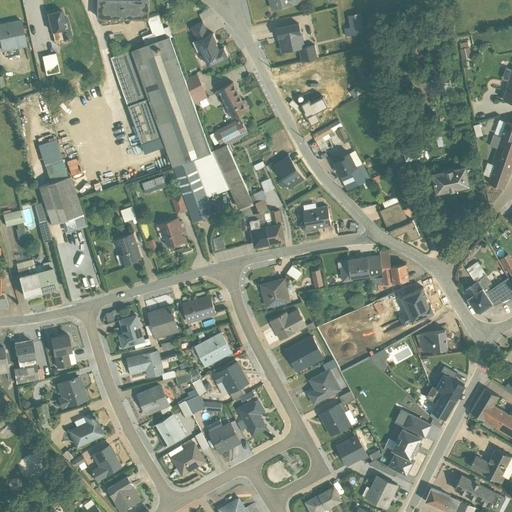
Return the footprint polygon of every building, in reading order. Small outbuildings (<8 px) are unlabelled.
[(158,15),(149,18),(149,1),(148,0),(98,0),(98,1),(98,19),(120,19),(147,19),(152,33),(142,37),(145,46),(167,38),(158,15)] [(269,0),(272,9),(305,1),(305,0),(269,0)] [(61,11),(47,14),(54,41),(62,39),(62,40),(71,37),(66,18),(63,19),(61,11)] [(344,29),(345,36),(364,33),(360,13),(348,16),(350,27),(344,29)] [(25,47),(20,21),(0,24),(0,41),(2,52),(25,47)] [(208,66),(228,56),(224,47),(219,49),(216,43),(217,42),(213,33),(208,35),(202,22),(190,27),(196,40),(192,42),(197,52),(201,51),(208,66)] [(301,61),(317,57),(314,44),(305,46),(302,33),(301,33),(299,24),(276,29),(278,38),(280,37),(283,51),(298,48),(301,61)] [(162,137),(173,166),(211,152),(170,37),(167,38),(145,46),(111,58),(142,144),(162,137)] [(462,59),(471,57),(470,51),(473,51),(472,47),(468,47),(467,42),(459,44),(462,59)] [(59,73),(55,53),(41,56),(45,75),(59,73)] [(511,102),(511,69),(502,100),(511,102)] [(198,72),(185,78),(196,102),(209,96),(198,72)] [(232,82),(217,90),(232,118),(249,109),(244,100),(242,101),(232,82)] [(356,86),(349,92),(354,98),(361,93),(356,86)] [(320,121),(315,113),(328,106),(322,96),(310,103),(309,100),(301,104),(304,111),(303,111),(311,126),(320,121)] [(419,111),(406,114),(405,112),(400,113),(401,116),(399,116),(401,124),(402,124),(405,138),(422,133),(422,134),(424,133),(421,123),(408,127),(407,124),(422,121),(419,111)] [(247,133),(240,118),(214,132),(222,146),(227,144),(247,133)] [(339,120),(312,136),(315,141),(314,141),(318,147),(319,147),(326,143),(322,137),(332,131),(333,131),(337,129),(337,130),(342,127),(339,120)] [(511,140),(511,123),(505,122),(503,129),(496,127),(494,134),(500,136),(500,137),(511,140)] [(511,140),(500,137),(493,135),(489,146),(496,148),(490,164),(487,163),(483,174),(489,177),(487,183),(504,189),(511,165),(511,140)] [(402,148),(419,143),(418,140),(401,145),(402,148)] [(227,145),(211,152),(173,166),(172,166),(192,222),(214,214),(207,197),(229,189),(239,210),(240,209),(256,203),(263,200),(265,199),(261,190),(257,192),(255,189),(248,192),(227,145)] [(421,148),(403,153),(406,160),(423,156),(421,148)] [(355,187),(370,180),(363,168),(355,151),(350,153),(341,157),(341,159),(334,163),(340,175),(340,176),(347,190),(354,186),(355,187)] [(273,164),(289,189),(304,179),(288,155),(273,164)] [(45,167),(50,182),(67,176),(62,161),(45,167)] [(260,183),(265,192),(273,189),(275,193),(278,192),(265,165),(264,166),(262,162),(253,166),(255,170),(262,167),(268,179),(260,183)] [(437,193),(470,186),(466,167),(432,174),(437,193)] [(61,221),(64,232),(86,226),(77,199),(69,176),(38,187),(48,219),(46,220),(48,225),(51,225),(61,221)] [(371,179),(373,184),(380,181),(378,176),(371,179)] [(365,189),(373,185),(370,180),(362,183),(365,189)] [(182,193),(181,193),(170,197),(177,214),(188,210),(182,193)] [(396,197),(382,203),(384,208),(379,211),(388,231),(394,236),(406,230),(411,240),(419,236),(412,220),(409,222),(404,210),(403,211),(399,202),(398,202),(396,197)] [(272,243),(282,241),(280,232),(283,232),(278,210),(270,211),(267,208),(263,200),(256,203),(263,220),(269,243),(272,243)] [(41,203),(34,205),(33,205),(38,222),(37,223),(42,242),(43,243),(52,240),(46,220),(41,203)] [(260,243),(261,244),(269,243),(263,220),(256,203),(240,209),(243,216),(246,230),(247,230),(249,238),(253,237),(254,244),(260,243)] [(136,218),(132,206),(121,210),(125,221),(136,218)] [(301,228),(304,230),(308,230),(309,228),(323,226),(323,227),(331,226),(327,207),(327,206),(303,211),(304,220),(303,220),(300,224),(301,228)] [(20,210),(2,214),(5,227),(16,224),(17,229),(16,229),(18,239),(26,238),(20,210)] [(178,247),(187,244),(185,237),(183,236),(182,233),(185,231),(184,226),(183,226),(182,221),(180,221),(178,217),(155,225),(160,240),(164,238),(167,246),(176,243),(178,247)] [(133,233),(113,240),(115,246),(118,246),(121,253),(121,254),(115,256),(119,265),(121,265),(141,259),(133,233)] [(452,236),(447,239),(451,244),(456,241),(452,236)] [(499,255),(507,249),(498,236),(490,241),(499,255)] [(153,239),(146,242),(149,252),(157,249),(153,239)] [(405,264),(391,266),(388,250),(379,252),(383,276),(369,279),(371,291),(385,289),(384,284),(392,283),(392,282),(408,280),(405,264)] [(101,253),(96,255),(100,265),(105,263),(101,253)] [(511,260),(508,254),(498,260),(508,278),(511,284),(511,260)] [(351,278),(382,274),(380,256),(348,260),(351,278)] [(24,297),(40,292),(34,266),(32,259),(15,264),(24,297)] [(42,264),(34,266),(40,292),(57,288),(50,261),(42,263),(42,264)] [(491,283),(477,262),(466,269),(475,282),(463,291),(476,311),(480,312),(492,303),(485,292),(490,289),(488,286),(491,283)] [(493,267),(501,279),(506,276),(502,269),(503,268),(500,263),(499,263),(493,267)] [(301,273),(291,266),(286,273),(296,280),(301,273)] [(311,272),(315,287),(323,285),(319,270),(311,272)] [(511,284),(508,278),(485,292),(492,303),(511,294),(511,284)] [(261,285),(266,306),(289,301),(284,279),(261,285)] [(423,287),(401,297),(412,322),(434,313),(430,304),(429,305),(426,298),(427,297),(423,287)] [(360,294),(349,299),(354,309),(364,305),(360,294)] [(215,314),(209,295),(182,303),(188,322),(215,314)] [(178,332),(170,306),(147,313),(151,324),(145,326),(151,346),(157,344),(156,339),(178,332)] [(286,313),(270,321),(280,339),(306,325),(309,330),(315,326),(312,322),(306,325),(298,309),(288,314),(286,313)] [(106,313),(108,322),(114,320),(112,312),(106,313)] [(134,344),(135,348),(145,346),(136,316),(120,321),(123,334),(119,336),(122,348),(134,344)] [(445,337),(444,330),(425,333),(425,336),(424,338),(424,341),(426,342),(427,351),(447,349),(446,337),(445,337)] [(195,347),(205,366),(231,351),(221,333),(195,347)] [(53,355),(56,367),(75,363),(73,350),(70,351),(67,335),(50,338),(54,355),(53,355)] [(297,371),(324,357),(313,336),(286,350),(297,371)] [(36,369),(31,342),(14,345),(18,367),(13,368),(16,384),(43,378),(41,369),(36,369)] [(161,344),(163,351),(174,348),(171,342),(161,344)] [(385,350),(367,358),(382,371),(387,365),(384,360),(389,357),(385,350)] [(163,380),(188,374),(186,371),(185,369),(174,372),(173,370),(164,373),(158,351),(127,359),(130,373),(144,370),(147,378),(161,374),(163,380)] [(176,353),(161,357),(162,362),(177,358),(176,353)] [(424,377),(438,371),(432,359),(418,365),(424,377)] [(237,362),(213,375),(217,383),(216,384),(223,396),(228,394),(230,394),(233,400),(245,393),(242,386),(248,383),(237,362)] [(201,377),(196,369),(188,374),(192,382),(201,377)] [(308,394),(313,403),(341,389),(330,369),(310,380),(315,390),(308,394)] [(175,377),(177,384),(192,381),(188,374),(175,377)] [(456,400),(464,386),(444,375),(438,384),(443,387),(441,391),(456,400)] [(57,398),(60,408),(86,399),(79,377),(56,384),(60,397),(57,398)] [(206,391),(199,379),(192,382),(199,395),(206,391)] [(212,387),(209,382),(203,385),(207,390),(212,387)] [(160,409),(162,413),(171,408),(170,406),(170,405),(161,384),(137,394),(146,415),(160,409)] [(432,386),(426,398),(422,405),(424,407),(423,409),(441,425),(456,400),(441,391),(432,386)] [(199,395),(196,388),(187,393),(189,396),(177,402),(178,404),(184,400),(185,401),(199,395)] [(499,397),(484,388),(470,412),(511,437),(511,415),(494,405),(494,404),(499,397)] [(255,396),(252,390),(244,395),(247,401),(255,396)] [(344,404),(354,398),(350,391),(339,396),(339,397),(342,402),(319,414),(330,435),(356,422),(349,410),(348,410),(344,404)] [(199,395),(185,401),(192,414),(205,408),(206,411),(221,412),(221,403),(202,402),(199,395)] [(30,403),(23,399),(19,406),(26,409),(30,403)] [(257,399),(237,410),(242,419),(237,422),(241,430),(248,427),(252,435),(266,428),(258,414),(263,411),(257,399)] [(192,414),(184,400),(178,404),(185,417),(192,414)] [(49,417),(44,403),(35,407),(38,417),(35,418),(37,421),(49,417)] [(397,470),(406,475),(412,462),(408,460),(409,459),(410,459),(414,452),(415,453),(419,445),(418,444),(421,437),(420,437),(420,435),(425,437),(431,424),(400,409),(394,422),(402,426),(391,450),(395,452),(388,466),(375,459),(370,463),(395,475),(397,470)] [(67,430),(75,447),(102,434),(95,420),(96,419),(92,413),(74,422),(76,426),(67,430)] [(174,414),(153,426),(165,447),(186,435),(174,414)] [(219,419),(206,426),(209,432),(208,433),(219,453),(240,442),(229,421),(222,425),(219,419)] [(208,446),(201,432),(195,436),(202,449),(208,446)] [(367,454),(357,435),(336,446),(346,465),(367,454)] [(180,445),(168,453),(177,467),(172,470),(174,473),(172,474),(174,478),(181,473),(182,475),(205,461),(194,444),(183,450),(180,445)] [(90,471),(96,481),(121,466),(108,445),(91,455),(97,466),(90,471)] [(508,479),(511,470),(511,456),(495,448),(487,462),(475,456),(470,467),(501,483),(504,477),(508,479)] [(66,451),(62,454),(67,461),(73,458),(66,451)] [(81,454),(70,461),(74,467),(78,465),(81,470),(86,467),(83,462),(85,461),(81,454)] [(369,455),(362,459),(364,464),(372,460),(369,455)] [(363,478),(356,474),(354,479),(361,483),(363,478)] [(386,507),(397,486),(373,474),(370,481),(372,482),(370,487),(366,486),(362,495),(386,507)] [(461,475),(454,488),(470,496),(473,492),(486,499),(491,488),(485,485),(484,486),(461,475)] [(140,499),(127,477),(107,489),(119,511),(140,499)] [(80,483),(75,487),(78,492),(84,488),(80,483)] [(341,501),(333,487),(306,502),(310,511),(329,511),(327,509),(341,501)] [(425,501),(450,511),(472,511),(474,509),(474,508),(461,502),(461,501),(430,488),(425,501)] [(494,502),(500,505),(505,494),(493,488),(491,492),(497,495),(494,502)] [(246,511),(238,498),(219,509),(220,511),(219,511),(246,511)] [(99,511),(90,500),(83,505),(87,510),(83,511),(99,511)]
